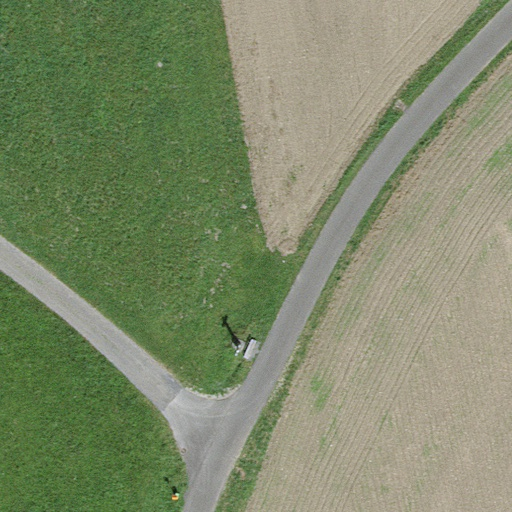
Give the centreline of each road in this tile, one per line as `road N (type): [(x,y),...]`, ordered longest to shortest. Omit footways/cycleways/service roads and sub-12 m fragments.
road 1 (track): [(200,511),(276,329),(422,114),(511,21)]
road 2 (track): [(0,211),(96,266),(239,417)]
